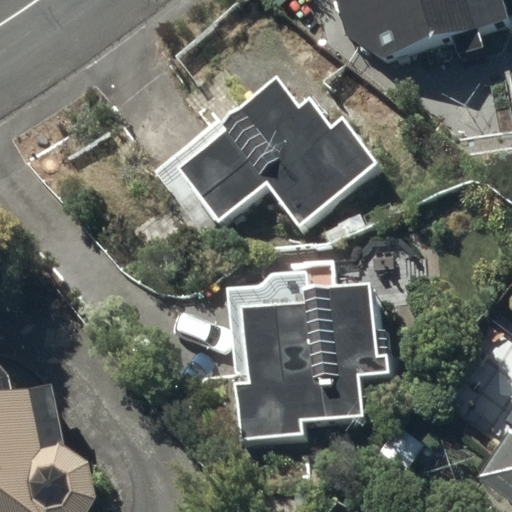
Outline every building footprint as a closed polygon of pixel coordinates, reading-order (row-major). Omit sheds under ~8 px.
[(511,0),(339,0),(350,42),(389,67),(458,49),(461,62),(489,55),(485,38),(511,31),(511,22),(511,18),(511,17),(511,0)] [(218,229),(221,231),(271,193),(302,234),(383,173),(351,131),(340,139),(319,112),(306,122),(284,93),(224,138),(229,144),(184,178),(198,197),(189,204),(211,234),(218,229)] [(311,321),(248,326),(253,393),(239,394),(243,449),(307,444),(306,428),(367,424),(364,386),(397,384),(394,338),(380,339),(377,298),(310,303),(311,321)] [(57,399),(0,410),(0,511),(97,511),(98,510),(98,507),(99,504),(99,501),(99,498),(99,496),(99,493),(98,490),(98,487),(97,485),(96,482),(95,480),(93,477),(92,475),(91,472),(89,470),(87,468),(85,466),(83,464),(81,462),(78,461),(76,459),(74,458),(71,457),(69,456),(57,399)] [(511,450),(483,490),(511,511),(511,450)]
